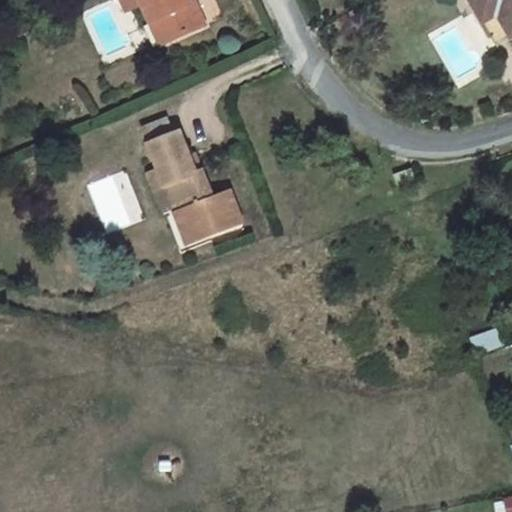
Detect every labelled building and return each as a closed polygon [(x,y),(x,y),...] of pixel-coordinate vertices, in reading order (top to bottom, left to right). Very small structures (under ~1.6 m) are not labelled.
[(120,0),(126,13),(141,5),(138,0),(120,0)] [(138,0),(141,5),(150,24),(156,21),(166,43),(205,25),(194,2),(189,5),(187,0),(138,0)] [(511,0),(469,0),(483,23),(497,15),(511,38),(511,37),(511,0)] [(497,15),(483,23),(496,46),(511,38),(497,15)] [(32,29),(25,20),(9,33),(15,43),(32,29)] [(166,43),(156,21),(150,24),(160,46),(166,43)] [(148,146),(173,136),(167,122),(142,131),(148,146)] [(173,136),(148,146),(158,170),(174,210),(175,214),(213,200),(201,171),(196,173),(189,157),(180,134),(173,136)] [(201,171),(195,154),(189,157),(196,173),(201,171)] [(158,170),(148,174),(164,214),(174,210),(158,170)] [(489,390),(495,407),(500,405),(495,388),(489,390)]
